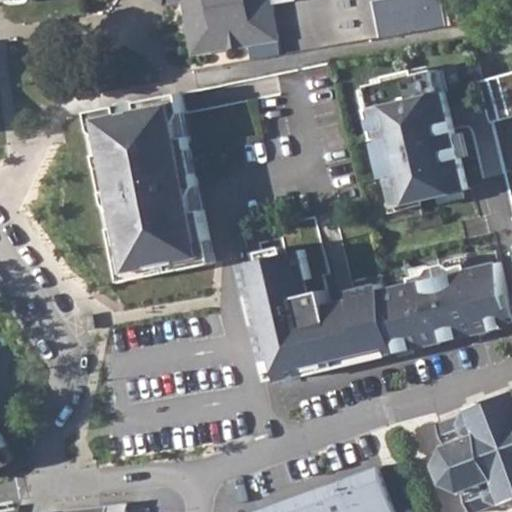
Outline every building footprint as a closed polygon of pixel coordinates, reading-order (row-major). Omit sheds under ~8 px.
[(166,0),(166,2),(181,0),(185,0),(195,54),(282,39),(276,5),(275,0),(166,0)] [(375,0),(383,39),(418,33),(417,23),(419,13),(423,5),(428,0),(375,0)] [(417,23),(418,33),(439,30),(450,28),(444,0),(428,0),(423,5),(419,13),(417,23)] [(441,66),(436,67),(442,90),(447,88),(441,66)] [(382,136),(397,201),(418,196),(419,199),(471,186),(447,88),(442,90),(436,67),(369,83),(374,106),(370,107),(377,137),(382,136)] [(511,72),(484,80),(494,123),(511,117),(511,72)] [(183,92),(91,110),(95,129),(104,137),(108,151),(99,153),(102,167),(112,174),(115,187),(107,189),(109,202),(119,210),(122,225),(114,226),(120,257),(129,255),(132,270),(145,266),(156,273),(186,267),(194,257),(207,255),(205,240),(212,239),(206,209),(199,210),(194,186),(201,184),(199,172),(192,173),(188,158),(195,148),(192,136),(184,137),(181,122),(188,112),(183,92)] [(412,220),(414,229),(442,222),(440,214),(412,220)] [(262,250),(264,258),(287,252),(285,245),(262,250)] [(398,342),(385,288),(383,282),(354,289),(358,305),(332,312),(327,288),(309,292),(305,278),(313,276),(306,247),(287,252),(264,258),(245,262),(252,291),(260,290),(268,322),(260,324),(268,359),(269,358),(274,377),(283,375),(284,378),(371,357),(369,349),(398,342)] [(398,342),(399,347),(417,342),(418,345),(486,329),(485,325),(511,319),(508,305),(511,304),(511,303),(501,259),(470,267),(469,261),(455,265),(448,260),(432,265),(428,271),(414,275),(415,280),(385,288),(398,342)] [(268,322),(260,290),(252,291),(260,324),(268,322)] [(369,349),(371,357),(400,350),(399,347),(398,342),(369,349)] [(269,358),(268,359),(273,381),(284,378),(283,375),(274,377),(269,358)] [(511,392),(481,405),(479,401),(476,403),(477,407),(473,408),(473,411),(441,423),(447,439),(449,444),(452,444),(444,457),(440,455),(438,459),(443,461),(450,481),(448,485),(451,487),(454,483),(469,491),(467,492),(474,511),(478,511),(506,501),(508,503),(511,501),(511,392)] [(0,465),(9,461),(1,448),(8,444),(0,430),(0,465)] [(400,511),(387,466),(254,511),(400,511)]
